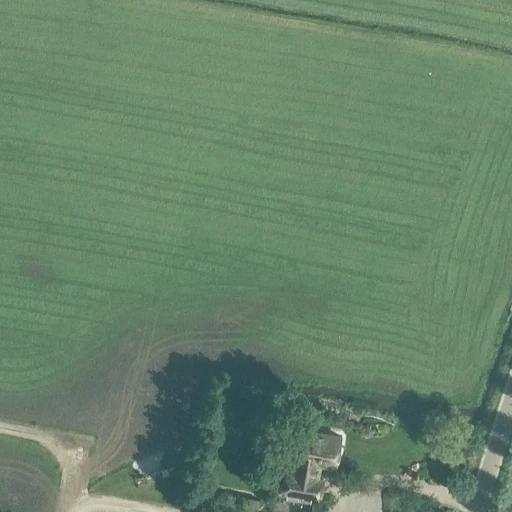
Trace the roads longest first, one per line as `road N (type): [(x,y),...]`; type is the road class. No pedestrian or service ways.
road 1 (track): [(0,493),(158,511)]
road 2 (track): [(76,506),(72,467),(46,438),(0,428)]
road 3 (unclassified): [(474,511),(511,398)]
